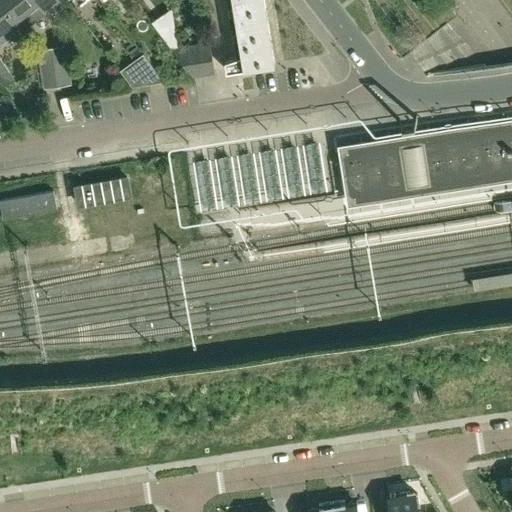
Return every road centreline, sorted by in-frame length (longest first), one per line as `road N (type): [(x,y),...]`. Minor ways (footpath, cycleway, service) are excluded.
road 1 (residential): [(0,151),(355,93),(378,79)]
road 2 (residential): [(169,491),(432,451)]
road 3 (residential): [(14,511),(169,491)]
road 4 (unclassified): [(378,79),(415,95),(511,83)]
